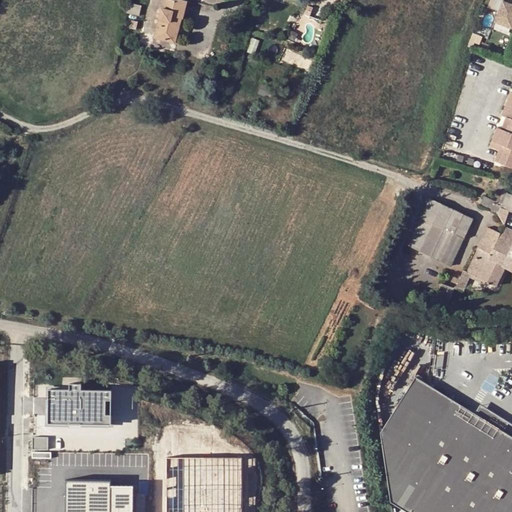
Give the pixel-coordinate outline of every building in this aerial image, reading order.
[(175,0),(175,1),(170,0),(163,0),(154,38),(170,42),(176,18),(181,19),(183,19),(187,1),(181,0),(175,0)] [(491,0),(489,6),(497,9),(500,0),(491,0)] [(511,24),(511,3),(502,0),(495,21),(511,27),(511,24)] [(142,15),(144,5),(132,2),(129,12),(142,15)] [(181,19),(176,18),(170,42),(175,44),(181,19)] [(511,92),(503,117),(499,129),(492,148),(502,151),(497,163),(511,168),(511,92)] [(502,205),(501,208),(511,212),(511,194),(508,193),(502,205)] [(502,205),(484,196),(479,205),(498,214),(501,208),(502,205)] [(472,220),(430,200),(408,245),(451,265),(472,220)] [(499,233),(488,228),(480,245),(492,250),(499,233)] [(467,273),(471,274),(496,286),(505,267),(504,265),(511,246),(511,232),(505,229),(503,234),(499,233),(492,250),(480,245),(478,250),(467,273)] [(457,289),(463,292),(471,274),(467,273),(465,271),(457,289)] [(449,304),(455,288),(444,282),(435,299),(433,303),(447,308),(449,304)] [(511,511),(511,439),(497,430),(480,419),(417,379),(375,433),(389,502),(405,511),(511,511)] [(83,383),(71,383),(71,389),(51,389),(50,423),(71,423),(71,420),(83,420),(83,424),(113,424),(113,414),(107,414),(108,399),(113,399),(113,390),(83,390),(83,383)] [(480,419),(497,430),(502,421),(485,411),(480,419)] [(50,437),(34,437),(34,449),(50,449),(50,437)] [(241,511),(241,457),(166,457),(166,511),(241,511)] [(134,511),(135,485),(103,485),(103,477),(65,478),(65,511),(134,511)]
